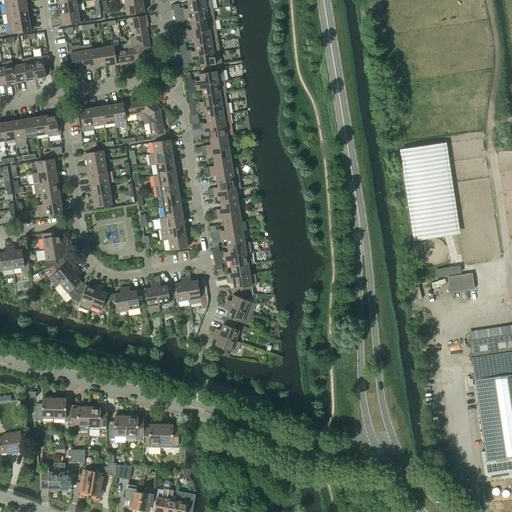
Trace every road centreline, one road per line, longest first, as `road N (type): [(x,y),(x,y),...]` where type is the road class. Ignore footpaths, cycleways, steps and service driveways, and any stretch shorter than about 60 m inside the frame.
road 1 (residential): [(0,359),(194,407),(273,443)]
road 2 (secondary): [(393,441),(353,181)]
road 3 (secondary): [(353,181),(361,389),(371,439)]
road 4 (residential): [(206,260),(180,102),(150,78)]
road 5 (secondary): [(353,181),(322,0)]
road 6 (residential): [(206,260),(115,276),(89,259),(79,221)]
road 7 (residential): [(79,221),(59,95)]
